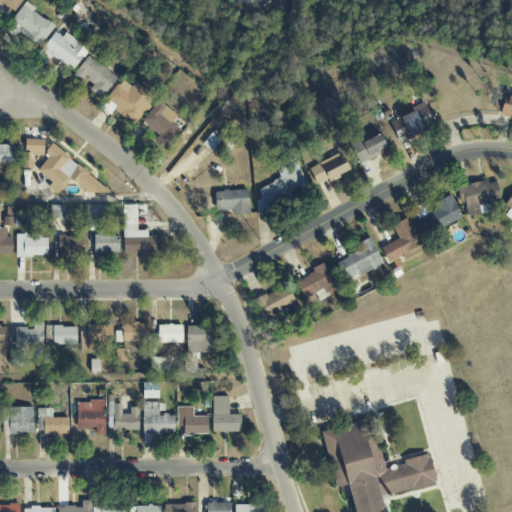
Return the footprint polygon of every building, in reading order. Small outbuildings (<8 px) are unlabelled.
[(0,0),(0,1),(14,12),(22,0),(0,0)] [(38,47),(54,26),(24,3),(4,30),(15,37),(18,32),(38,47)] [(61,37),(54,32),(42,48),(72,71),(88,49),(65,33),(61,37)] [(74,74),(82,80),(83,77),(93,84),(88,90),(100,99),(116,78),(87,56),(74,74)] [(113,110),(133,125),(154,97),(134,82),(130,87),(121,80),(106,99),(115,107),(113,110)] [(500,116),(511,118),(511,96),(505,95),(500,116)] [(176,117),(160,102),(142,122),(158,136),(153,141),(163,150),(181,131),(171,122),(176,117)] [(390,121),(397,141),(423,131),(422,126),(432,123),(424,102),(414,106),(416,111),(390,121)] [(349,144),(358,163),(387,149),(379,133),(371,137),(368,131),(355,137),(357,141),(349,144)] [(219,140),(211,133),(202,145),(211,151),(219,140)] [(24,154),(43,155),(43,140),(25,139),(24,154)] [(60,192),(71,178),(100,200),(108,190),(51,144),(43,154),(47,157),(35,173),(60,192)] [(0,164),(18,165),(19,146),(0,145),(0,164)] [(23,168),(31,168),(31,154),(23,154),(23,168)] [(308,166),(315,185),(349,172),(342,154),(308,166)] [(258,213),(309,192),(295,159),(275,168),(280,179),(257,189),(261,198),(253,201),(258,213)] [(499,201),(496,180),(461,185),(466,217),(489,213),(487,203),(499,201)] [(248,214),(247,190),(213,191),(214,211),(233,210),(233,215),(248,214)] [(64,206),(50,205),(50,217),(63,217),(64,206)] [(103,205),(86,205),(86,218),(103,219),(103,205)] [(123,254),(160,254),(160,236),(147,237),(147,231),(136,231),(136,205),(122,206),(123,254)] [(423,247),(408,217),(391,225),(398,239),(380,248),(387,263),(403,256),(403,257),(423,247)] [(11,237),(6,237),(6,228),(0,227),(0,255),(12,255),(11,237)] [(15,233),(15,257),(45,256),(45,233),(15,233)] [(118,253),(118,236),(107,236),(107,233),(93,233),(93,253),(118,253)] [(83,254),(82,236),(57,237),(58,254),(83,254)] [(359,242),(362,250),(337,261),(345,279),(357,273),(359,276),(383,266),(370,237),(359,242)] [(322,289),(324,294),(335,289),(324,266),(294,280),(303,299),(322,289)] [(285,285),(256,299),(270,326),(299,312),(285,285)] [(14,328),(14,347),(43,346),(42,323),(32,323),(32,328),(14,328)] [(146,341),(146,324),(121,324),(122,342),(146,341)] [(79,331),(79,350),(99,350),(99,342),(111,342),(111,325),(87,325),(87,331),(79,331)] [(182,343),(181,325),(157,326),(157,344),(182,343)] [(76,345),(76,326),(52,327),(53,345),(76,345)] [(214,326),(186,327),(186,353),(214,352),(214,326)] [(9,349),(9,365),(20,366),(21,349),(9,349)] [(149,373),(162,373),(163,358),(150,357),(149,373)] [(229,396),(212,396),(211,432),(240,433),(240,415),(229,414),(229,396)] [(104,435),(104,401),(76,401),(76,430),(95,429),(95,435),(104,435)] [(174,434),(173,415),(158,415),(157,402),(142,402),(142,434),(174,434)] [(138,408),(129,407),(129,415),(121,414),(121,404),(108,404),(107,430),(137,431),(138,408)] [(32,407),(2,408),(2,423),(8,423),(8,434),(32,434),(32,407)] [(177,427),(183,427),(183,435),(207,434),(207,416),(192,417),(192,407),(176,407),(177,427)] [(51,409),(37,409),(38,434),(68,434),(68,418),(51,418),(51,409)] [(321,432),(371,419),(384,469),(430,456),(436,482),(382,496),(386,511),(357,511),(350,484),(336,487),(321,432)] [(57,511),(90,511),(90,501),(81,501),(81,507),(57,507),(57,511)] [(229,511),(229,502),(205,503),(205,511),(229,511)]
